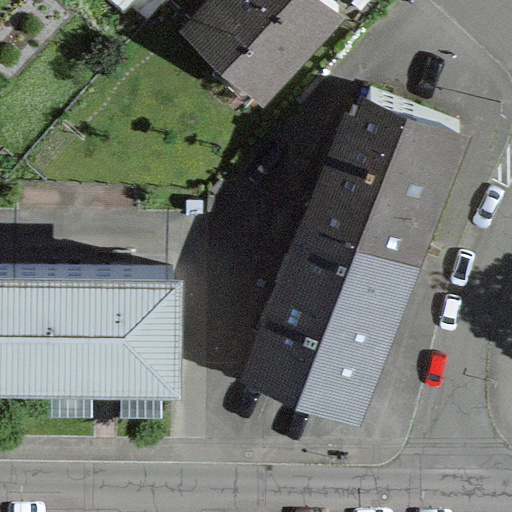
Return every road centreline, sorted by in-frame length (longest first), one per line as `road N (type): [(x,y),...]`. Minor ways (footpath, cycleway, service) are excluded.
road 1 (residential): [(0,475),(435,477)]
road 2 (residential): [(511,282),(435,477)]
